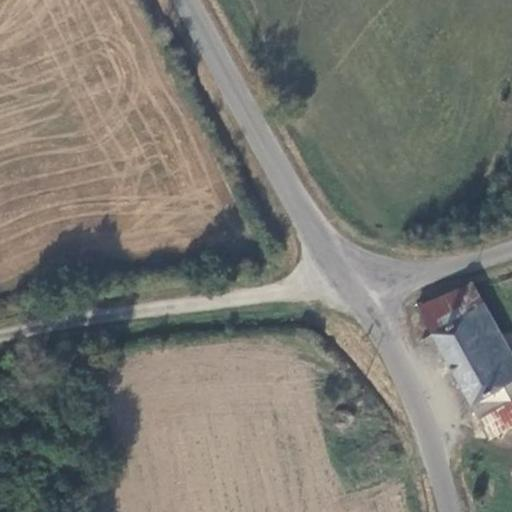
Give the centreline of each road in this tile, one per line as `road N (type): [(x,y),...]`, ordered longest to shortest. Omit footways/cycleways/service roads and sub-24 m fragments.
road 1 (track): [(0,336),(76,318),(354,281)]
road 2 (unclassified): [(190,0),(354,281)]
road 3 (unclassified): [(354,281),(423,404),(453,511)]
road 4 (unclassified): [(354,281),(478,263),(511,249)]
